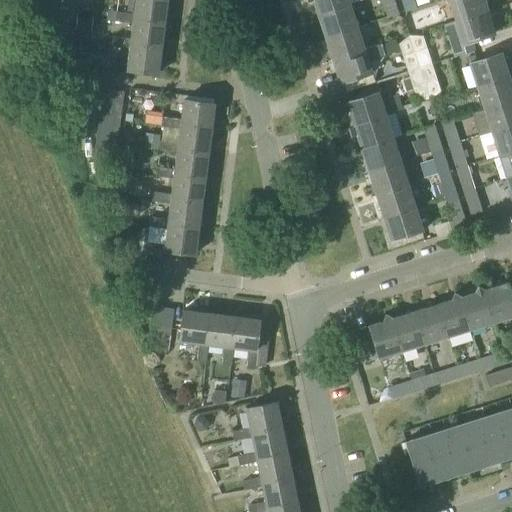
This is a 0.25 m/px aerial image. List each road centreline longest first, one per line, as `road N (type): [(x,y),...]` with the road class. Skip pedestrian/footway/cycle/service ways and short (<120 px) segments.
road 1 (residential): [(294,293),(234,0)]
road 2 (residential): [(294,293),(511,227)]
road 3 (residential): [(340,511),(294,293)]
